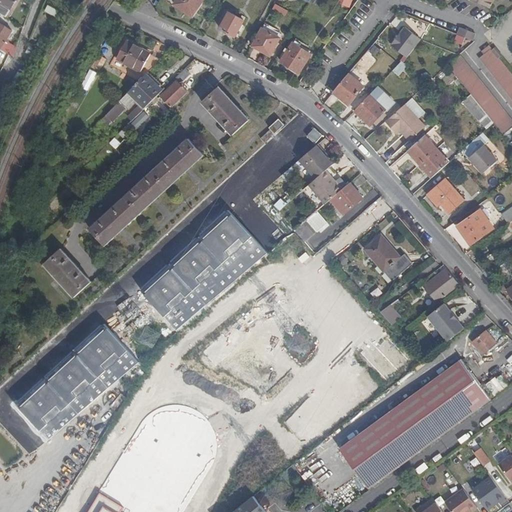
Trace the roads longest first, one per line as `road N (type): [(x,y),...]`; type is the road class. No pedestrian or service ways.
road 1 (residential): [(511,324),(348,143),(302,104)]
road 2 (residential): [(223,61),(183,130),(81,225)]
road 3 (residential): [(223,61),(89,0)]
road 4 (residential): [(302,104),(389,0)]
